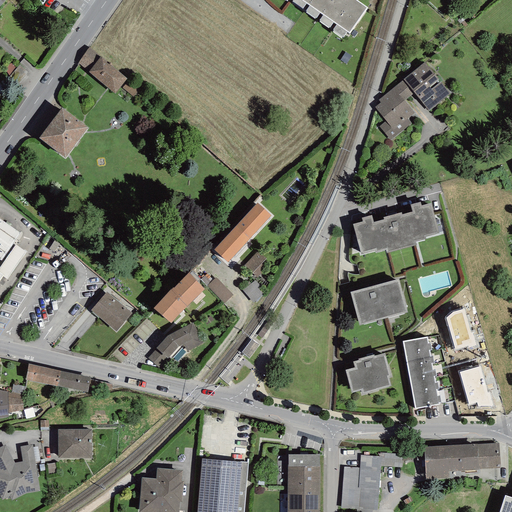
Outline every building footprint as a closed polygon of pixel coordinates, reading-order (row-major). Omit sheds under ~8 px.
[(293,0),(292,1),(303,9),(306,4),(309,6),(306,11),(315,18),(320,12),(324,15),(321,20),(329,26),(333,21),(338,25),(335,30),(343,35),(346,30),(349,32),(365,8),(353,0),(293,0)] [(77,64),(117,94),(129,77),(89,48),(77,64)] [(415,93),(429,111),(450,94),(425,62),(403,79),(415,93)] [(390,140),(411,123),(408,119),(416,113),(406,101),(415,93),(403,79),(378,100),(380,103),(374,107),(386,121),(379,127),(390,140)] [(88,127),(62,107),(39,138),(65,158),(88,127)] [(257,203),(214,250),(228,262),(271,216),(257,203)] [(385,250),(386,253),(416,245),(416,242),(426,239),(426,237),(438,234),(430,204),(420,207),(419,203),(411,205),(412,212),(401,215),(401,213),(384,218),(384,219),(373,223),(371,216),(362,218),(363,222),(353,224),(361,253),(375,250),(375,253),(385,250)] [(20,233),(0,218),(0,258),(1,259),(0,259),(1,261),(20,233)] [(3,277),(7,280),(26,253),(15,245),(0,267),(0,272),(4,275),(3,277)] [(261,264),(266,259),(257,251),(243,266),(252,274),(252,273),(261,264)] [(261,264),(252,273),(257,277),(265,268),(261,264)] [(188,273),(153,308),(171,323),(204,289),(188,273)] [(201,279),(207,286),(211,282),(204,276),(201,279)] [(233,295),(216,278),(211,282),(207,286),(224,303),(233,295)] [(242,290),(253,303),(265,292),(255,279),(242,290)] [(398,279),(350,292),(359,325),(408,312),(398,279)] [(107,292),(91,311),(116,332),(131,313),(107,292)] [(446,318),(455,350),(467,346),(468,348),(476,345),(472,332),(471,333),(464,309),(453,312),(446,318)] [(273,322),(268,319),(257,334),(262,337),(273,322)] [(203,343),(193,323),(167,336),(148,358),(159,368),(167,359),(178,347),(183,344),(187,352),(203,343)] [(405,355),(429,351),(427,337),(402,341),(405,355)] [(253,340),(243,353),(249,358),(259,344),(253,340)] [(429,351),(405,355),(407,368),(432,364),(429,351)] [(351,393),(360,391),(362,395),(378,391),(377,390),(391,386),(388,378),(391,377),(384,353),(374,356),(374,355),(358,359),(358,360),(353,362),(354,367),(345,370),(351,393)] [(26,380),(87,392),(91,378),(28,364),(26,380)] [(432,364),(407,368),(410,381),(434,376),(432,364)] [(459,372),(469,405),(476,403),(478,407),(493,406),(489,393),(487,393),(480,366),(459,372)] [(434,376),(410,381),(413,395),(436,391),(434,376)] [(13,385),(11,393),(20,395),(22,392),(25,393),(26,387),(13,385)] [(0,418),(8,417),(8,414),(24,410),(23,396),(20,395),(11,393),(0,389),(0,418)] [(436,391),(413,395),(415,409),(439,404),(436,391)] [(91,429),(58,430),(58,458),(91,458),(91,429)] [(424,447),(425,480),(448,478),(448,471),(500,468),(498,443),(424,447)] [(9,497),(11,500),(26,494),(40,492),(32,445),(20,446),(22,461),(14,463),(5,445),(0,447),(0,496),(2,500),(9,497)] [(380,457),(380,466),(401,468),(402,454),(380,453),(379,457),(380,457)] [(319,511),(319,455),(288,455),(287,511),(319,511)] [(343,467),(341,509),(356,510),(355,511),(371,511),(372,510),(377,510),(380,466),(380,457),(379,457),(360,455),(359,468),(343,467)] [(243,511),(248,462),(201,458),(196,511),(243,511)] [(57,473),(56,463),(47,464),(49,474),(57,473)] [(141,478),(138,511),(178,511),(179,503),(182,503),(184,481),(182,481),(183,470),(156,468),(156,479),(141,478)] [(511,511),(511,498),(505,495),(499,511),(511,511)]
